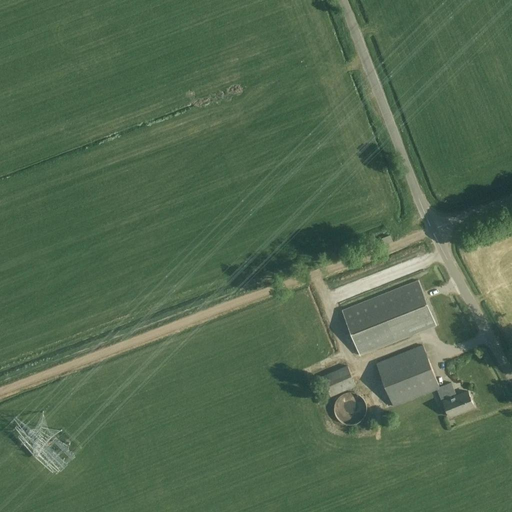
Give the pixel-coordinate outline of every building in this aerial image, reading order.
[(392,242),(390,237),(382,240),(384,245),(392,242)] [(436,325),(419,281),(343,311),(360,355),(436,325)] [(469,353),(480,348),(477,340),(466,345),(469,353)] [(440,388),(423,346),(377,364),(394,406),(437,389),(442,403),(443,402),(449,417),(474,407),(468,392),(457,396),(451,383),(440,388)] [(356,387),(348,366),(323,376),(331,397),(356,387)] [(335,408),(335,409),(335,410),(335,411),(335,412),(335,413),(336,413),(336,414),(336,415),(337,416),(337,417),(338,418),(338,419),(339,419),(339,420),(340,420),(340,421),(341,421),(342,422),(343,422),(343,423),(344,423),(345,424),(346,424),(347,424),(348,424),(349,425),(350,425),(351,425),(352,425),(353,425),(354,425),(354,424),(355,424),(356,424),(357,424),(357,423),(358,423),(359,423),(359,422),(360,422),(361,421),(362,421),(362,420),(363,419),(364,419),(364,418),(365,417),(365,416),(366,415),(366,414),(366,413),(367,412),(367,411),(367,410),(367,409),(367,408),(367,407),(367,406),(367,405),(366,404),(366,403),(366,402),(365,402),(365,401),(365,400),(364,400),(364,399),(363,398),(362,398),(362,397),(361,396),(360,396),(360,395),(359,395),(358,395),(358,394),(357,394),(356,394),(355,393),(354,393),(353,393),(352,393),(351,393),(350,393),(349,393),(348,393),(347,393),(346,394),(345,394),(344,394),(343,395),(342,395),(342,396),(341,396),(340,397),(339,398),(338,399),(338,400),(337,400),(337,401),(337,402),(336,402),(336,403),(336,404),(335,405),(335,406),(335,407),(335,408)]
